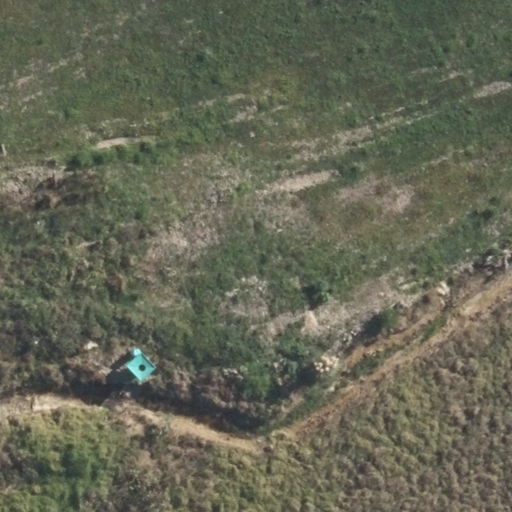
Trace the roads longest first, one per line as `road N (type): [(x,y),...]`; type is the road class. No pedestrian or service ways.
road 1 (unknown): [(0,266),(192,511)]
road 2 (unknown): [(327,511),(511,405)]
